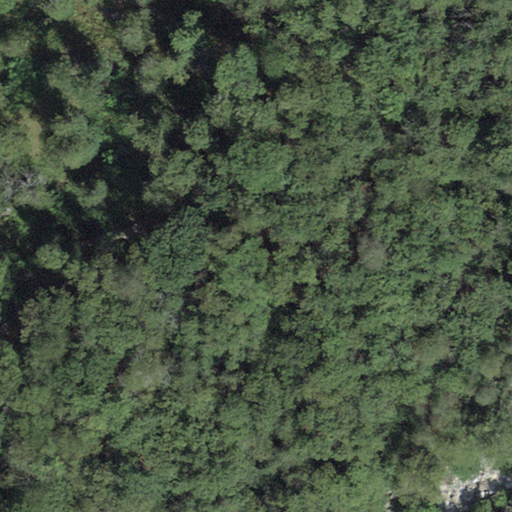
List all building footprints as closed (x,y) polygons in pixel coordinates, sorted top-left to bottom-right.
[(375,75),(350,60),(336,85),(361,99),(375,75)] [(341,116),(318,99),(301,122),(325,139),(341,116)] [(369,146),(348,129),(332,149),(354,166),(369,146)] [(443,144),(431,157),(450,173),(462,160),(443,144)] [(465,172),(451,189),(467,202),(482,185),(465,172)]
